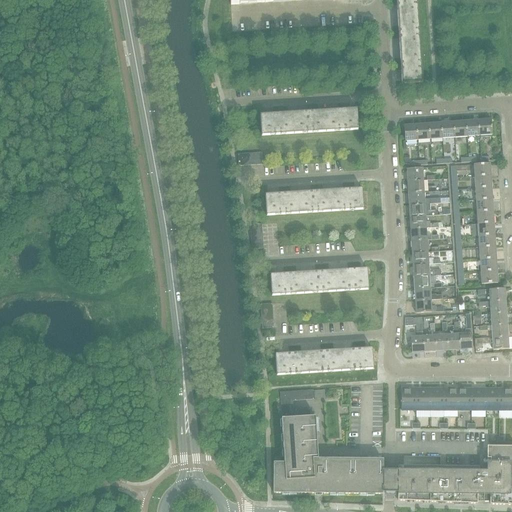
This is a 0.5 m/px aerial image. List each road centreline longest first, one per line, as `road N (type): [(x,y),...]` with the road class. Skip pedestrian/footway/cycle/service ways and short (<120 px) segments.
road 1 (unclassified): [(182,379),(169,254),(123,0)]
road 2 (residential): [(226,103),(384,92)]
road 3 (residential): [(231,16),(379,7)]
road 4 (residential): [(241,182),(388,174)]
road 5 (residential): [(385,109),(508,102)]
road 6 (residential): [(272,260),(393,252)]
road 7 (residential): [(391,369),(511,368)]
